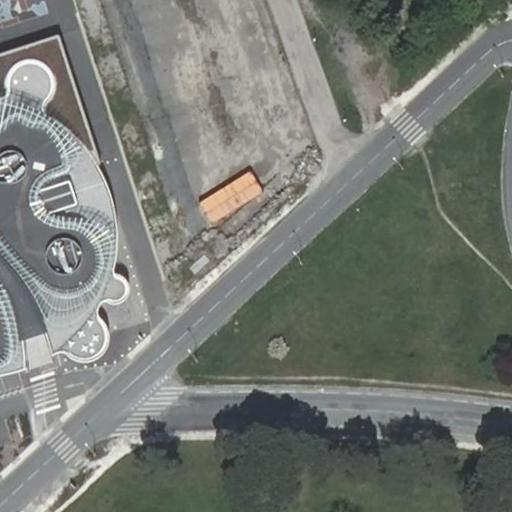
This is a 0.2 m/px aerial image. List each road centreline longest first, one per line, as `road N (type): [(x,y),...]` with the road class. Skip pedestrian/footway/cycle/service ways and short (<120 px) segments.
road 1 (tertiary): [(511,42),(484,55),(119,395)]
road 2 (tertiary): [(511,423),(310,405),(132,408),(119,395)]
road 3 (tertiary): [(119,395),(0,507)]
